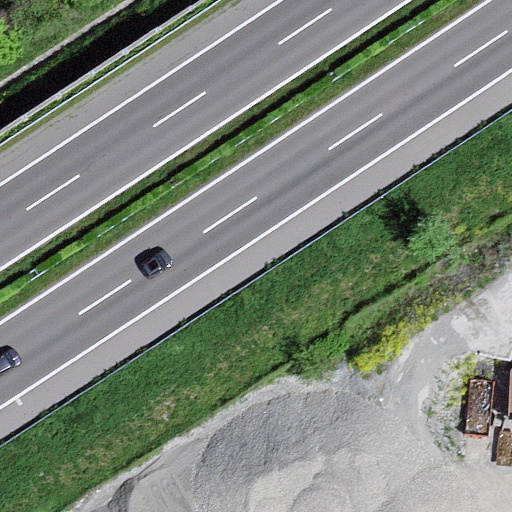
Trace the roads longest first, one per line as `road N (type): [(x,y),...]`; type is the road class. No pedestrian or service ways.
road 1 (motorway): [(0,366),(511,30)]
road 2 (motorway): [(341,0),(0,224)]
